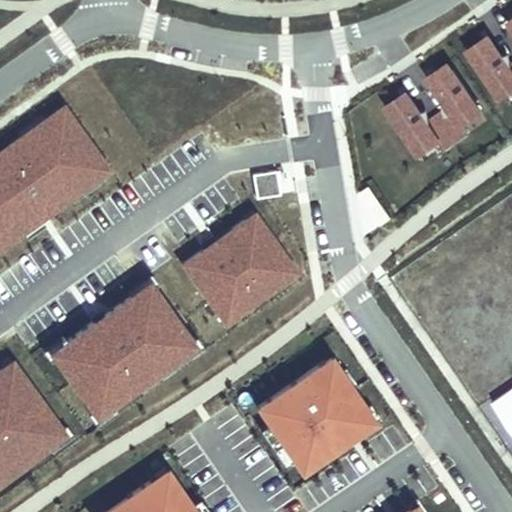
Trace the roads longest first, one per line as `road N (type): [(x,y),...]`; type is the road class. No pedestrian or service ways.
road 1 (residential): [(511,511),(347,280),(311,43)]
road 2 (residential): [(311,43),(232,46),(117,21)]
road 3 (residential): [(117,21),(70,35),(0,86)]
road 4 (residential): [(311,43),(367,30),(434,0)]
